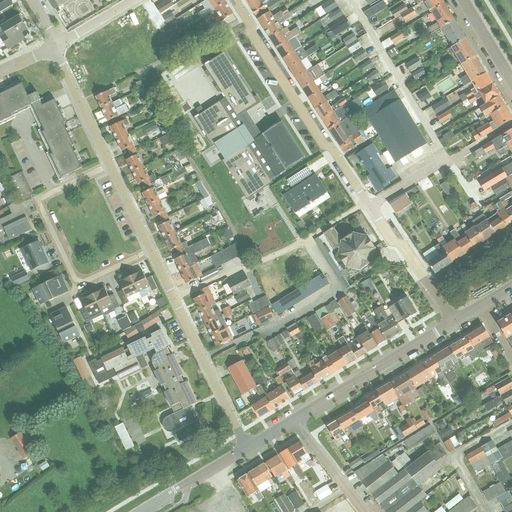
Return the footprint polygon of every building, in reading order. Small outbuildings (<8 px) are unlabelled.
[(7,0),(2,3),(6,10),(11,6),(7,0)] [(58,7),(54,0),(49,0),(54,9),(58,7)] [(159,11),(172,4),(169,0),(166,0),(156,6),(159,11)] [(205,9),(199,13),(202,18),(215,9),(226,3),(224,0),(205,0),(202,3),(205,9)] [(263,0),(245,0),(255,16),(266,9),(262,3),(265,1),(263,0)] [(269,8),(281,0),(273,0),(267,4),(269,8)] [(338,6),(333,0),(330,0),(321,6),(326,14),(338,6)] [(442,0),(425,0),(424,1),(430,12),(431,12),(445,4),(442,0)] [(226,3),(215,9),(219,16),(215,19),(218,23),(233,14),(226,3)] [(375,15),(386,9),(383,3),(380,5),(379,3),(371,8),(375,15)] [(404,4),(392,12),(395,18),(401,14),(408,10),(404,4)] [(429,28),(432,33),(440,29),(454,20),(445,4),(431,12),(438,23),(429,28)] [(264,29),(287,13),(288,12),(286,8),(272,17),(269,12),(257,19),(264,29)] [(408,10),(401,14),(406,22),(417,15),(412,8),(408,10)] [(343,15),(339,9),(329,16),(333,21),(343,15)] [(167,23),(175,18),(172,13),(164,18),(167,23)] [(287,13),(264,29),(270,38),(283,30),(280,24),(290,17),(288,13),(287,13)] [(0,24),(0,38),(2,37),(3,40),(8,48),(21,41),(17,34),(27,29),(19,16),(8,23),(6,20),(0,24)] [(335,36),(350,26),(345,19),(330,29),(335,36)] [(454,20),(440,29),(444,36),(445,36),(451,47),(465,38),(454,20)] [(286,28),(283,30),(270,38),(276,49),(295,37),(298,35),(301,33),(297,28),(289,33),(286,28)] [(393,44),(399,40),(405,37),(402,31),(390,38),(393,44)] [(346,46),(355,40),(356,39),(353,34),(343,41),(346,46)] [(180,46),(189,40),(190,40),(187,35),(177,41),(180,46)] [(295,37),(276,49),(283,59),(294,52),(302,47),(295,37)] [(465,38),(451,47),(461,64),(475,56),(465,38)] [(350,52),(360,46),(357,41),(347,47),(350,52)] [(294,52),(283,59),(289,69),(301,62),(311,55),(319,50),(316,45),(305,52),(302,47),(294,52)] [(394,48),(386,52),(390,58),(398,54),(394,48)] [(357,62),(367,56),(363,51),(354,57),(357,62)] [(199,115),(194,118),(203,132),(202,132),(205,136),(212,147),(218,143),(227,158),(222,161),(247,200),(248,199),(250,202),(255,198),(251,192),(261,186),(263,189),(269,185),(273,183),(269,178),(274,174),(253,141),(258,138),(257,135),(256,134),(258,132),(253,125),(251,126),(243,113),(242,113),(245,111),(245,113),(261,103),(256,96),(254,97),(225,52),(204,65),(207,70),(204,72),(208,77),(211,76),(217,86),(215,87),(218,93),(220,91),(225,98),(227,101),(222,104),(220,105),(206,114),(201,106),(195,110),(199,115)] [(475,56),(461,64),(469,78),(471,82),(486,73),(475,56)] [(410,72),(422,64),(418,58),(406,65),(410,72)] [(364,72),(373,66),(370,61),(360,67),(364,72)] [(301,62),(289,69),(296,79),(307,72),(301,62)] [(307,72),(296,79),(302,89),(324,75),(318,65),(307,72)] [(415,79),(425,73),(422,68),(411,74),(415,79)] [(380,76),(376,70),(366,77),(369,83),(380,76)] [(471,82),(475,88),(478,92),(479,92),(492,83),(486,73),(471,82)] [(324,75),(302,89),(309,99),(320,92),(316,86),(327,79),(324,75)] [(144,88),(140,81),(135,84),(139,90),(144,88)] [(383,81),(371,89),(377,97),(389,89),(383,81)] [(22,83),(11,89),(21,109),(31,104),(32,104),(28,96),(22,83)] [(478,93),(474,95),(476,100),(482,97),(486,104),(500,96),(492,83),(479,92),(478,92),(478,93)] [(101,108),(112,103),(108,96),(116,93),(113,88),(95,97),(101,108)] [(144,88),(139,90),(142,96),(147,94),(144,88)] [(478,93),(478,92),(475,88),(465,94),(468,99),(474,95),(478,93)] [(21,109),(11,89),(0,94),(0,95),(1,97),(1,96),(10,115),(10,114),(21,109)] [(428,90),(418,96),(422,102),(432,96),(428,90)] [(324,98),(320,92),(309,99),(315,110),(327,102),(337,95),(334,91),(324,98)] [(394,91),(382,98),(388,108),(400,100),(394,91)] [(34,110),(45,104),(42,99),(40,99),(37,92),(28,96),(32,104),(31,104),(34,110)] [(474,95),(468,99),(470,104),(476,100),(474,95)] [(1,97),(0,96),(0,121),(0,122),(12,117),(10,114),(10,115),(1,96),(1,97)] [(148,96),(141,99),(144,105),(150,101),(148,96)] [(500,96),(486,104),(485,105),(479,108),(483,114),(477,118),(480,122),(490,115),(506,106),(500,96)] [(327,102),(315,110),(322,119),(347,103),(343,98),(337,103),(337,104),(332,107),(332,106),(330,108),(327,102)] [(388,108),(382,98),(363,110),(373,126),(378,135),(395,163),(426,144),(405,109),(408,107),(403,99),(400,100),(388,108)] [(112,103),(101,108),(108,121),(128,111),(125,105),(122,106),(119,99),(112,103)] [(55,100),(45,104),(34,110),(40,121),(60,111),(55,100)] [(444,101),(432,108),(436,115),(448,108),(444,101)] [(347,103),(322,119),(328,130),(338,124),(340,122),(344,120),(353,113),(350,108),(347,103)] [(152,104),(147,107),(152,115),(157,112),(152,104)] [(511,116),(506,106),(490,115),(494,122),(489,124),(488,124),(471,134),(476,142),(511,119),(511,116)] [(40,121),(45,131),(45,132),(63,123),(66,122),(60,111),(40,121)] [(437,118),(441,124),(452,118),(448,112),(437,118)] [(116,139),(127,133),(124,127),(128,124),(126,119),(110,127),(116,139)] [(338,124),(328,130),(341,149),(342,149),(345,154),(353,148),(353,147),(356,145),(357,146),(364,141),(358,131),(353,134),(344,120),(340,122),(338,124)] [(147,133),(157,128),(154,122),(144,127),(147,133)] [(258,138),(253,141),(274,174),(276,176),(282,171),(298,162),(303,158),(304,158),(304,157),(282,123),(282,122),(281,123),(276,126),(276,125),(274,127),(258,138)] [(45,132),(45,131),(42,132),(48,144),(68,134),(63,123),(45,132)] [(167,126),(160,129),(163,135),(170,131),(167,126)] [(373,126),(364,132),(369,140),(378,135),(373,126)] [(500,157),(511,151),(511,152),(511,129),(482,147),(472,154),(475,160),(495,148),(500,157)] [(444,136),(443,137),(446,142),(456,135),(453,130),(444,135),(444,136)] [(127,133),(116,139),(122,151),(127,148),(129,153),(135,150),(133,145),(127,133)] [(171,133),(164,136),(168,144),(175,141),(171,133)] [(48,144),(53,154),(71,146),(74,145),(68,134),(48,144)] [(53,154),(50,155),(56,166),(76,156),(71,146),(53,154)] [(372,146),(355,156),(359,163),(361,162),(361,163),(362,162),(371,175),(368,178),(377,192),(389,184),(388,182),(395,177),(390,169),(386,171),(375,155),(377,153),(372,146)] [(181,148),(175,151),(180,161),(187,157),(181,148)] [(135,150),(129,153),(132,157),(126,160),(132,172),(143,167),(137,154),(137,155),(135,150)] [(502,169),(479,183),(484,191),(505,179),(511,175),(511,174),(511,155),(511,157),(511,158),(511,165),(503,170),(502,169)] [(76,156),(56,166),(61,178),(82,168),(76,156)] [(143,167),(132,172),(138,184),(143,181),(145,186),(157,181),(154,174),(148,177),(143,167)] [(308,167),(286,181),(291,188),(307,178),(312,175),(313,174),(308,167)] [(177,180),(188,174),(184,169),(174,175),(177,180)] [(448,169),(440,174),(446,182),(454,177),(448,169)] [(19,202),(34,195),(22,172),(8,179),(19,202)] [(316,174),(283,195),(295,214),(295,213),(298,218),(330,197),(327,193),(328,192),(316,174)] [(169,176),(162,179),(164,185),(171,181),(169,176)] [(145,186),(147,190),(142,193),(148,206),(159,200),(166,197),(163,190),(156,194),(154,190),(163,186),(160,179),(157,181),(145,186)] [(492,188),(496,196),(509,188),(505,180),(492,188)] [(447,196),(452,193),(445,183),(440,186),(447,196)] [(388,203),(396,215),(413,204),(405,193),(388,203)] [(210,196),(200,201),(204,208),(214,204),(210,196)] [(167,216),(159,200),(148,206),(154,217),(159,215),(161,219),(167,216)] [(501,203),(511,219),(511,207),(508,210),(506,207),(508,206),(505,201),(501,203)] [(23,232),(23,234),(31,231),(30,229),(32,228),(26,216),(28,215),(22,202),(16,205),(15,203),(8,207),(12,214),(0,219),(0,230),(4,229),(9,239),(23,232)] [(511,223),(511,219),(501,203),(500,202),(492,207),(494,210),(497,214),(506,227),(511,223)] [(224,221),(219,211),(210,216),(215,226),(224,221)] [(496,234),(487,221),(482,214),(472,221),(476,228),(485,241),(496,234)] [(506,227),(497,214),(487,221),(496,234),(506,227)] [(167,216),(161,219),(164,224),(158,226),(164,239),(175,233),(167,216)] [(485,241),(476,228),(475,227),(467,232),(465,230),(467,229),(464,224),(460,227),(467,237),(475,248),(485,241)] [(233,237),(228,227),(218,232),(223,242),(233,237)] [(378,263),(381,250),(375,249),(375,248),(368,237),(353,234),(341,241),(333,228),(324,234),(345,267),(360,270),(372,262),(378,263)] [(450,233),(455,240),(464,255),(475,248),(467,237),(462,240),(455,230),(450,233)] [(175,233),(164,239),(170,250),(175,248),(178,253),(183,250),(189,247),(186,241),(181,244),(175,233)] [(440,234),(435,237),(439,244),(444,240),(440,234)] [(174,260),(180,272),(196,264),(199,262),(194,252),(208,245),(205,239),(189,247),(183,250),(178,253),(180,257),(174,260)] [(464,255),(455,240),(442,248),(445,252),(444,252),(452,263),(464,255)] [(39,241),(21,250),(31,270),(38,267),(39,268),(50,263),(51,263),(45,251),(44,251),(44,252),(39,241)] [(237,243),(232,246),(237,257),(243,254),(237,243)] [(439,244),(434,247),(439,256),(428,263),(435,274),(452,263),(444,252),(445,252),(442,248),(439,244)] [(232,246),(226,249),(232,259),(237,257),(232,246)] [(232,259),(226,249),(221,251),(227,262),(232,259)] [(227,262),(221,251),(216,254),(222,265),(227,262)] [(222,265),(216,254),(211,257),(216,268),(222,265)] [(196,264),(180,272),(186,284),(200,277),(202,276),(196,264)] [(387,265),(379,269),(382,275),(390,271),(387,265)] [(130,277),(140,297),(141,299),(153,294),(152,292),(157,289),(151,276),(146,279),(142,271),(130,277)] [(26,272),(12,279),(15,286),(29,279),(26,272)] [(323,273),(317,277),(323,287),(329,284),(323,273)] [(236,292),(244,288),(250,285),(244,274),(227,282),(233,294),(236,292)] [(61,276),(34,289),(42,305),(69,292),(61,276)] [(124,305),(140,297),(130,277),(119,282),(123,290),(118,293),(124,305)] [(317,277),(311,281),(318,291),(323,287),(317,277)] [(311,281),(306,284),(312,294),(318,291),(311,281)] [(306,284),(300,288),(307,298),(312,294),(306,284)] [(200,311),(211,306),(216,303),(208,287),(201,290),(203,295),(194,299),(200,311)] [(232,299),(235,305),(250,298),(246,291),(246,292),(244,288),(236,292),(238,296),(232,299)] [(300,288),(295,291),(301,301),(307,298),(300,288)] [(105,289),(93,294),(103,315),(104,316),(115,311),(114,310),(120,307),(114,294),(109,297),(105,289)] [(295,291),(278,301),(284,312),(301,301),(295,291)] [(86,323),(103,315),(93,294),(82,300),(86,308),(80,310),(86,323)] [(266,295),(256,300),(261,310),(269,306),(271,305),(266,295)] [(164,297),(157,301),(160,307),(167,303),(164,297)] [(404,321),(417,313),(407,297),(389,308),(392,314),(393,316),(398,323),(404,320),(404,321)] [(349,318),(356,314),(347,298),(340,302),(349,318)] [(331,303),(326,307),(328,311),(337,324),(342,321),(335,310),(340,306),(336,299),(330,302),(331,303)] [(214,312),(211,306),(200,311),(205,323),(222,315),(219,309),(214,312)] [(67,307),(50,315),(63,342),(80,334),(67,307)] [(268,307),(255,313),(261,325),(274,318),(268,307)] [(378,309),(395,336),(397,334),(398,334),(401,333),(402,331),(398,323),(393,316),(388,319),(387,317),(388,317),(381,307),(378,309)] [(395,336),(378,309),(374,311),(381,321),(376,324),(386,341),(387,340),(389,340),(392,339),(392,337),(395,336)] [(376,324),(369,312),(365,314),(375,332),(369,335),(377,346),(386,341),(376,324)] [(511,313),(497,323),(511,347),(511,313)] [(134,315),(129,317),(132,324),(137,322),(134,315)] [(222,315),(205,323),(211,335),(227,327),(222,315)] [(314,315),(307,319),(315,332),(322,328),(314,315)] [(336,325),(329,315),(321,320),(328,330),(336,325)] [(126,317),(117,321),(123,331),(131,327),(126,317)] [(150,317),(125,332),(129,339),(155,324),(150,317)] [(342,321),(337,324),(340,329),(347,324),(344,320),(342,321)] [(91,323),(84,326),(88,332),(94,329),(91,323)] [(292,337),(300,331),(296,325),(287,330),(292,337)] [(233,339),(230,333),(227,327),(211,335),(217,347),(233,339)] [(377,347),(369,335),(365,327),(361,329),(364,334),(358,337),(367,352),(377,347)] [(483,327),(466,337),(472,348),(476,354),(477,355),(484,351),(494,345),(489,337),(483,327)] [(142,354),(155,348),(157,353),(168,348),(169,347),(161,330),(152,335),(153,337),(147,340),(145,338),(128,346),(129,349),(132,356),(127,358),(129,360),(136,357),(142,354)] [(287,330),(281,333),(285,339),(291,336),(287,330)] [(278,347),(284,344),(279,335),(273,339),(278,347)] [(357,359),(347,344),(343,336),(338,340),(343,348),(339,351),(347,364),(357,359)] [(358,337),(347,344),(357,359),(367,352),(358,337)] [(472,348),(466,337),(449,347),(456,359),(463,355),(465,358),(470,355),(473,360),(478,357),(472,348)] [(273,353),(278,350),(272,340),(267,343),(273,353)] [(449,347),(433,357),(449,383),(457,379),(455,376),(449,367),(458,362),(456,359),(449,347)] [(129,361),(129,360),(127,358),(132,356),(129,349),(124,351),(123,348),(101,359),(102,359),(97,362),(96,359),(88,363),(93,372),(94,374),(97,375),(100,376),(103,375),(109,372),(108,371),(114,368),(129,361)] [(153,358),(152,361),(153,364),(156,371),(154,372),(174,413),(175,414),(168,417),(172,424),(175,432),(197,421),(189,407),(197,403),(186,382),(184,383),(181,376),(183,375),(173,354),(171,355),(168,348),(157,353),(154,355),(153,358)] [(495,360),(501,356),(497,350),(491,354),(495,360)] [(347,364),(339,351),(329,357),(328,355),(322,358),(323,360),(331,374),(347,364)] [(136,357),(129,360),(129,361),(114,368),(120,380),(142,370),(141,369),(148,366),(142,354),(136,357)] [(81,357),(73,361),(82,380),(90,376),(81,357)] [(449,383),(433,357),(422,364),(431,378),(437,375),(444,387),(449,383)] [(323,360),(318,363),(316,359),(308,364),(313,373),(319,382),(331,374),(323,360)] [(287,363),(292,370),(297,366),(293,360),(287,363)] [(275,409),(267,396),(255,377),(252,378),(246,368),(248,367),(245,361),(228,368),(243,395),(255,387),(263,400),(252,406),(259,418),(275,409)] [(304,390),(294,373),(292,370),(287,363),(276,370),(280,376),(288,371),(291,377),(286,381),(295,396),(296,395),(298,396),(301,394),(302,392),(304,390)] [(431,378),(422,364),(406,374),(415,388),(431,378)] [(299,370),(294,373),(304,390),(319,382),(313,373),(307,376),(306,374),(302,376),(299,370)] [(407,394),(415,389),(415,388),(406,374),(389,384),(398,398),(403,405),(404,407),(412,402),(407,394)] [(267,396),(275,409),(290,399),(282,386),(284,385),(279,377),(275,379),(280,387),(267,396)] [(501,396),(511,389),(511,383),(508,378),(480,394),(482,398),(495,391),(494,389),(496,388),(501,396)] [(398,398),(389,384),(376,392),(385,406),(398,398)] [(427,396),(422,387),(417,390),(423,399),(427,396)] [(511,389),(501,396),(484,405),(488,411),(504,402),(506,406),(511,403),(511,389)] [(387,409),(385,406),(376,392),(366,398),(368,402),(379,419),(379,420),(384,418),(380,413),(387,409)] [(368,402),(354,410),(360,420),(366,416),(367,418),(371,416),(374,422),(379,419),(368,402)] [(511,403),(506,406),(510,413),(493,422),(496,426),(511,417),(511,403)] [(427,408),(421,411),(428,423),(434,419),(427,408)] [(360,420),(354,410),(337,421),(344,432),(351,428),(353,432),(363,426),(360,420)] [(407,424),(399,428),(405,438),(417,431),(409,418),(405,420),(407,424)] [(443,420),(437,424),(440,429),(446,426),(443,420)] [(349,440),(344,432),(337,421),(327,427),(336,441),(342,437),(345,442),(349,440)] [(409,450),(435,434),(430,425),(403,442),(409,450)] [(398,427),(392,430),(399,441),(405,438),(399,428),(398,427)] [(450,427),(442,432),(446,438),(453,433),(450,427)] [(24,460),(33,454),(20,433),(11,438),(24,460)] [(455,450),(461,447),(455,436),(449,439),(455,450)] [(455,450),(449,439),(444,443),(450,453),(455,450)] [(480,447),(485,455),(490,464),(502,458),(497,449),(492,440),(480,447)] [(301,442),(289,449),(301,470),(305,468),(303,464),(311,459),(301,442)] [(438,443),(433,447),(441,457),(446,453),(438,443)] [(511,451),(507,443),(502,446),(509,458),(511,456),(511,451)] [(497,449),(502,458),(503,461),(509,458),(502,446),(497,449)] [(441,457),(433,447),(428,451),(436,461),(441,457)] [(485,455),(480,447),(465,456),(470,464),(485,455)] [(289,449),(279,455),(288,469),(288,470),(293,466),(294,468),(293,469),(300,480),(305,477),(301,470),(289,449)] [(398,474),(371,495),(384,511),(404,511),(419,501),(426,496),(418,486),(441,468),(436,461),(428,451),(398,474)] [(368,452),(360,457),(364,463),(372,458),(368,452)] [(382,454),(353,472),(361,482),(371,495),(398,474),(387,461),(382,454)] [(490,464),(485,455),(470,464),(476,474),(485,469),(487,472),(493,469),(491,465),(490,464)] [(289,483),(293,481),(278,456),(266,463),(275,477),(281,473),(284,479),(286,478),(289,483)] [(353,469),(362,463),(359,458),(349,464),(353,469)] [(490,464),(491,465),(493,469),(494,470),(503,465),(505,464),(503,461),(502,458),(490,464)] [(143,459),(141,467),(148,469),(150,461),(143,459)] [(47,461),(40,465),(43,471),(50,466),(48,463),(47,461)] [(248,473),(257,487),(273,477),(265,464),(248,473)] [(505,464),(503,465),(494,470),(497,477),(507,471),(509,470),(505,464)] [(511,476),(509,470),(507,471),(497,477),(500,482),(501,483),(511,476)] [(264,498),(257,487),(248,473),(237,480),(247,498),(254,493),(259,501),(264,498)] [(425,482),(420,486),(427,494),(431,490),(425,482)] [(506,492),(501,483),(500,482),(482,492),(488,502),(497,497),(506,492)] [(326,485),(315,492),(321,500),(332,493),(326,485)] [(296,491),(287,496),(295,510),(304,505),(296,491)] [(507,491),(506,492),(497,497),(500,503),(511,497),(507,491)] [(275,500),(282,511),(293,511),(294,511),(284,495),(275,500)] [(315,495),(307,499),(311,505),(318,500),(315,495)] [(469,511),(476,507),(468,497),(448,511),(469,511)] [(511,499),(511,497),(500,503),(503,508),(511,502),(511,499)] [(419,501),(404,511),(427,511),(428,511),(419,501)] [(511,502),(503,508),(505,511),(507,511),(511,509),(511,502)]
